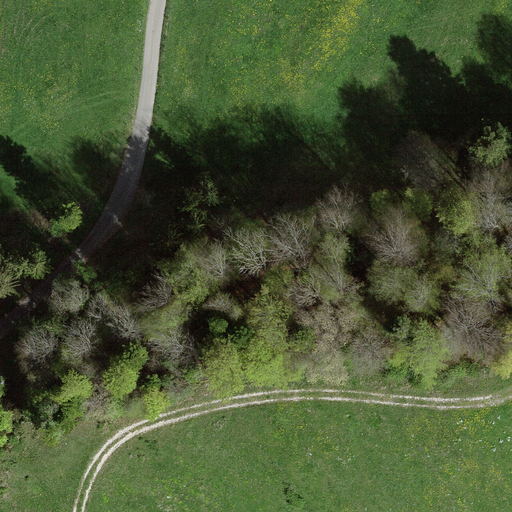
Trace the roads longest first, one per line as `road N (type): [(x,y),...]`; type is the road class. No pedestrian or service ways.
road 1 (track): [(78,511),(115,443),(186,410),(301,391),(446,399),(511,392)]
road 2 (unclassified): [(0,326),(50,285),(123,191),(139,148),(160,0)]
